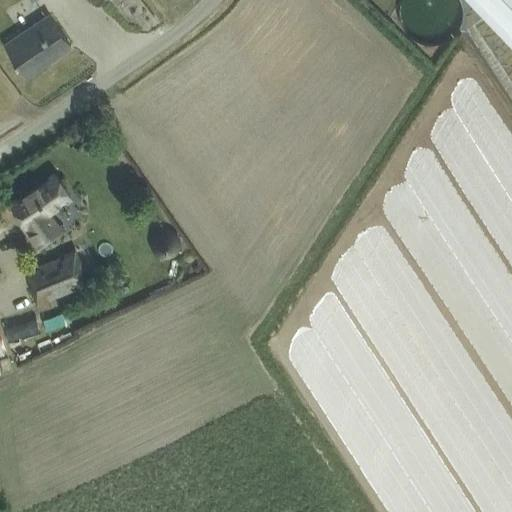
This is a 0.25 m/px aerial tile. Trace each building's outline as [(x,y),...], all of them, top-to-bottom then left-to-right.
[(511,0),(469,0),(511,44),(511,0)] [(19,63),(27,75),(71,45),(49,14),(6,43),(16,59),(15,60),(17,64),(19,63)] [(56,224),(47,210),(70,195),(56,173),(13,203),(27,224),(36,238),(56,224)] [(0,224),(14,216),(0,196),(0,224)] [(38,303),(56,295),(88,282),(75,251),(28,270),(35,286),(32,288),(38,303)] [(79,293),(71,297),(74,306),(79,304),(83,302),(79,293)] [(61,323),(85,313),(81,304),(57,313),(61,323)]
